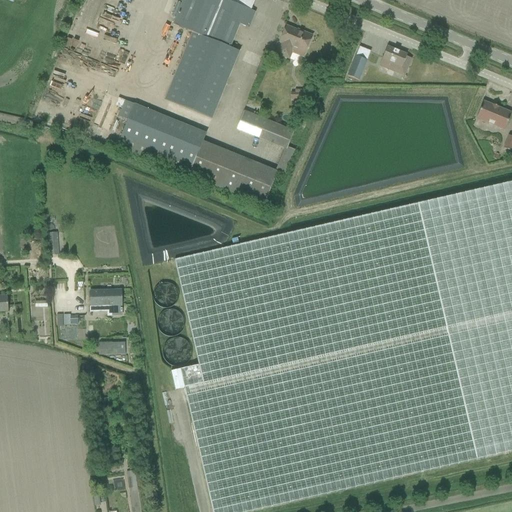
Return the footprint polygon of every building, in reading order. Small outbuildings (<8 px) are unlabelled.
[(192,33),(164,100),(212,119),(240,51),(230,47),(239,25),(248,28),(255,13),(250,11),(254,1),(250,0),(177,0),(182,2),(173,25),(192,33)] [(114,16),(115,9),(104,7),(102,14),(114,16)] [(281,45),(277,55),(289,60),(292,54),(302,58),(311,36),(302,33),(302,34),(285,28),(278,44),(281,45)] [(69,39),(63,49),(70,52),(75,42),(69,39)] [(387,47),(380,65),(380,67),(404,77),(408,67),(402,64),(406,55),(387,47)] [(355,56),(347,76),(358,81),(361,75),(358,74),(362,65),(364,66),(366,61),(355,56)] [(116,98),(113,105),(121,109),(117,117),(127,121),(116,147),(188,177),(206,134),(134,104),(134,105),(116,98)] [(483,102),(479,111),(476,119),(504,131),(511,114),(498,108),(492,105),(492,106),(483,102)] [(238,109),(231,129),(279,146),(286,127),(238,109)] [(503,149),(511,153),(511,152),(511,137),(509,136),(503,149)] [(511,182),(174,260),(199,366),(171,372),(174,390),(184,388),(211,511),(249,511),(511,451),(511,182)] [(57,233),(47,234),(49,256),(58,255),(57,233)] [(90,307),(110,306),(111,315),(121,315),(120,291),(89,292),(90,307)] [(70,316),(70,315),(63,316),(64,326),(70,326),(70,325),(78,324),(78,316),(70,316)] [(116,343),(98,344),(98,355),(116,355),(116,343)] [(148,511),(143,470),(126,473),(131,511),(148,511)]
